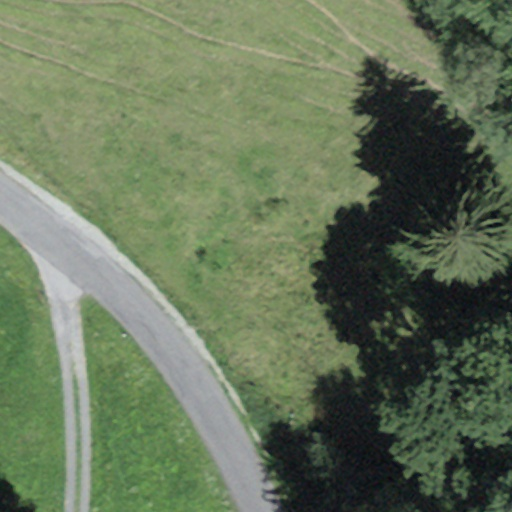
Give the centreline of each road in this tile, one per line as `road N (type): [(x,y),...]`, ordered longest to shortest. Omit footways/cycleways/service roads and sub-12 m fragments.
road 1 (tertiary): [(0,191),(95,267),(146,327),(191,386),(261,511)]
road 2 (track): [(70,246),(62,286),(77,402),(71,511)]
